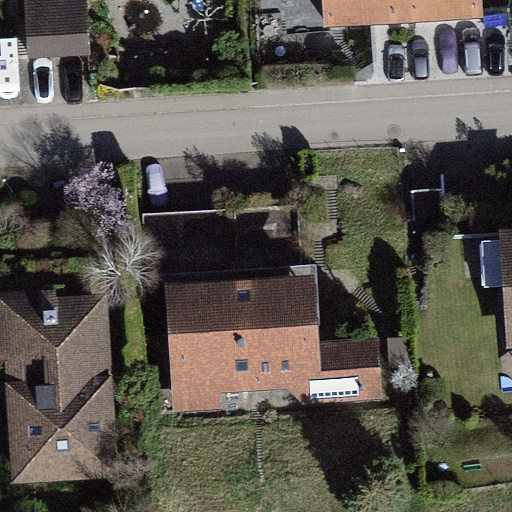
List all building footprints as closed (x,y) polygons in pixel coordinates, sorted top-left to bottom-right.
[(325,0),(328,39),(489,29),(486,0),(325,0)] [(80,7),(21,11),(24,67),(83,64),(80,7)] [(511,247),(500,248),(509,363),(511,362),(511,247)] [(311,282),(160,292),(169,424),(374,409),(369,348),(316,352),(311,282)] [(111,299),(0,307),(0,337),(12,498),(126,490),(111,299)]
